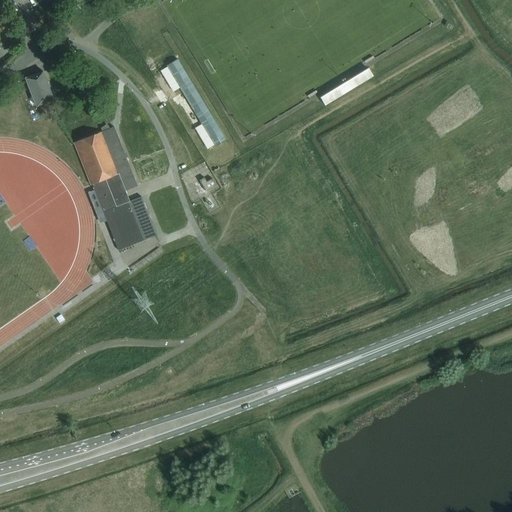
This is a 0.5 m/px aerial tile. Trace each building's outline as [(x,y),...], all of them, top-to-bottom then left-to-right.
[(171,58),(158,66),(168,83),(174,80),(202,127),(198,130),(207,147),(221,139),(171,58)] [(42,71),(25,78),(36,106),(42,104),(44,107),(49,106),(47,102),(53,99),(42,71)] [(113,126),(73,142),(90,185),(92,184),(118,250),(156,235),(141,196),(130,201),(125,190),(137,186),(113,126)] [(206,181),(202,184),(206,192),(217,186),(212,178),(206,181)] [(36,232),(29,236),(35,246),(42,242),(36,232)]
